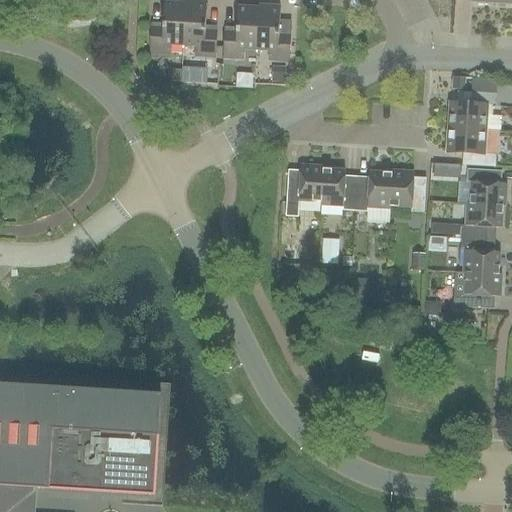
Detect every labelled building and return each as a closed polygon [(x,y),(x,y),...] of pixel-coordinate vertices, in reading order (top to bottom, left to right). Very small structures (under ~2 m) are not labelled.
[(173,46),(185,47),(187,2),(186,4),(166,3),(164,29),(152,29),(151,55),(172,56),(173,46)] [(187,2),(185,47),(197,47),(196,57),(217,58),(219,33),(207,32),(208,3),(187,2)] [(258,51),(261,6),(260,6),(260,9),(239,7),(238,34),(226,33),(224,59),(245,60),(246,50),(258,51)] [(261,6),(258,51),(270,52),(270,62),(291,63),(292,37),(280,36),(282,7),(261,6)] [(451,128),(487,131),(488,106),(498,107),(498,95),(460,93),(459,104),(452,103),(451,128)] [(485,155),(487,131),(451,128),(449,154),(465,154),(464,166),(497,168),(497,156),(485,155)] [(301,202),(322,203),(323,203),(325,170),(325,167),(303,166),(302,179),(290,178),(287,217),(300,218),(301,202)] [(357,212),(358,185),(346,184),(347,171),(325,170),(323,203),(322,203),(322,206),(344,207),(344,211),(357,212)] [(472,183),(471,204),(471,205),(504,207),(507,208),(508,185),(496,184),(496,172),(469,170),(468,183),(472,183)] [(391,207),(392,207),(413,209),(413,213),(426,213),(427,186),(415,185),(416,173),(393,171),(393,174),(391,207)] [(358,185),(357,212),(369,213),(369,209),(392,210),(392,207),(391,207),(393,174),(371,173),(370,186),(358,185)] [(463,226),(462,239),(490,240),(490,228),(503,229),(504,207),(471,205),(471,204),(469,204),(467,226),(463,226)] [(433,224),(432,237),(448,238),(449,225),(433,224)] [(325,238),(325,262),(341,262),(341,238),(325,238)] [(490,240),(462,239),(462,251),(466,252),(465,274),(467,274),(500,275),(502,253),(489,253),(490,240)] [(467,274),(466,295),(462,295),(461,308),(488,309),(489,297),(502,298),(503,275),(500,275),(467,274)] [(0,385),(0,486),(159,497),(165,396),(0,385)] [(0,511),(28,511),(30,489),(0,486),(0,511)]
